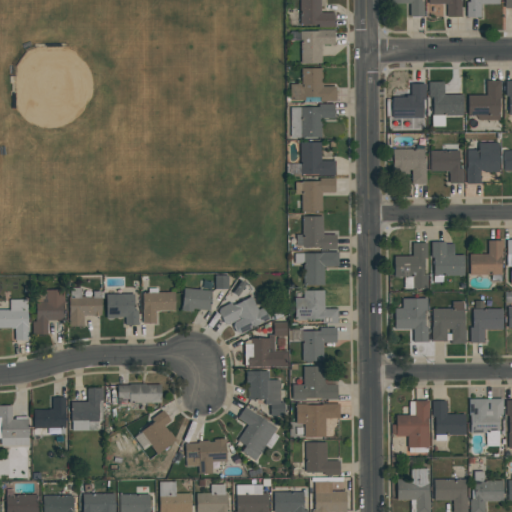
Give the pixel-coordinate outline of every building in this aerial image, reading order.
[(333,13),(333,27),(317,27),(317,24),(299,24),(299,0),(319,0),(319,13),(333,13)] [(390,0),(420,0),(420,2),(423,2),(423,17),(409,17),(409,3),(390,3),(390,0)] [(461,0),(461,17),(446,17),(446,4),(428,4),(427,0),(461,0)] [(498,0),(499,4),(480,4),(480,17),(466,18),(465,2),(468,2),(468,0),(498,0)] [(511,0),(503,0),(503,8),(511,7),(511,0)] [(300,63),(300,41),(289,41),(288,31),(315,31),(315,30),(333,30),(334,45),(321,45),(321,63),(300,63)] [(300,68),(322,68),(322,87),(335,86),(335,101),(319,101),(319,97),(304,97),(304,101),(289,101),(289,84),(300,84),(300,68)] [(486,95),(485,81),(500,81),(500,98),(499,98),(499,120),(476,120),(476,116),(467,117),(467,95),(486,95)] [(428,82),(443,82),(443,95),(462,95),(462,116),(444,116),(444,126),(431,126),(431,115),(432,115),(432,98),(428,98),(428,82)] [(391,118),(391,97),(405,97),(405,95),(410,95),(410,84),(424,84),(425,100),(422,100),(422,118),(391,118)] [(318,104),(333,104),(333,119),(320,119),(320,137),(289,137),(289,107),(318,107),(318,104)] [(334,175),(317,176),(317,175),(299,175),(299,143),(320,142),(320,161),(334,161),(334,175)] [(497,143),(497,172),(484,172),(484,170),(479,170),(479,184),(465,184),(465,167),(466,167),(466,149),(477,149),(477,143),(497,143)] [(411,184),(411,170),(408,170),(408,175),(392,175),(392,149),(424,149),(424,166),(425,166),(425,184),(411,184)] [(448,183),(448,171),(429,171),(429,151),(458,150),(458,169),(462,169),(462,183),(448,183)] [(511,150),(511,171),(503,171),(503,150),(511,150)] [(321,211),(300,211),(300,195),(294,195),(294,182),(300,182),(300,181),(318,181),(318,178),(334,178),(334,193),(321,193),(321,211)] [(323,234),(335,234),(335,250),(320,250),(320,247),(301,247),(301,245),(295,246),(295,235),(301,235),(301,216),(323,216),(323,234)] [(501,241),(501,255),(500,255),(500,275),(469,275),(469,255),(487,254),(487,241),(501,241)] [(453,244),(453,255),(463,255),(463,276),(442,276),(442,282),(433,282),(433,258),(430,258),(430,242),(445,242),(445,244),(453,244)] [(393,256),(411,256),(411,243),(426,243),(426,258),(423,258),(423,274),(426,274),(427,288),(403,289),(403,277),(393,277),(393,256)] [(302,286),(302,263),(293,263),(293,253),(319,253),(319,252),(337,252),(337,267),(323,267),(323,285),(302,286)] [(214,289),(214,276),(227,275),(228,289),(214,289)] [(64,288),(64,302),(63,302),(63,320),(46,320),(47,336),(32,336),(32,322),(35,322),(35,302),(32,302),(32,292),(45,292),(45,289),(64,288)] [(81,296),(92,296),(92,291),(100,291),(101,316),(83,316),(83,326),(68,326),(68,297),(70,297),(70,288),(81,288),(81,296)] [(211,291),(209,310),(192,309),(192,312),(180,311),(181,306),(183,288),(211,291)] [(174,292),(174,312),(155,312),(155,323),(142,323),(142,293),(147,293),(147,289),(157,289),(157,293),(174,292)] [(337,324),(321,324),(321,319),(305,319),(305,321),(294,321),(294,298),(302,298),(302,291),(323,290),(323,309),(337,309),(337,324)] [(133,294),(134,310),(137,310),(137,325),(125,325),(125,317),(106,317),(105,294),(133,294)] [(239,334),(235,333),(232,326),(233,323),(233,322),(227,325),(223,323),(217,312),(218,308),(230,302),(232,305),(236,303),(237,303),(250,296),(257,309),(262,307),(269,319),(239,334)] [(27,299),(27,340),(14,340),(14,328),(0,328),(0,310),(9,310),(9,299),(27,299)] [(394,329),(393,308),(401,308),(401,299),(426,299),(426,311),(424,311),(424,327),(426,327),(426,342),(412,342),(412,329),(394,329)] [(464,343),(450,343),(450,329),(445,329),(445,341),(430,341),(430,326),(431,326),(431,309),(451,308),(451,302),(462,302),(462,309),(463,309),(463,326),(464,326),(464,343)] [(471,309),(501,309),(502,329),(483,329),(483,343),(469,343),(469,327),(471,327),(471,309)] [(272,336),(272,335),(272,322),(286,322),(286,336),(273,336),(272,336)] [(301,361),(301,342),(290,342),(290,330),(301,330),(301,331),(319,331),(319,328),(335,328),(335,343),(322,343),(323,361),(301,361)] [(243,364),(243,344),(249,344),(249,338),(268,338),(268,335),(272,335),(272,336),(273,336),(273,351),(287,351),(287,367),(268,367),(253,367),(253,368),(247,368),(247,364),(243,364)] [(337,399),(320,400),(320,399),(304,399),(304,400),(291,400),(291,385),(302,384),(302,367),(323,366),(323,381),(336,381),(337,399)] [(268,371),(268,380),(279,380),(279,403),(285,403),(286,416),(269,417),(269,405),(264,405),(264,399),(247,400),(246,388),(248,388),(248,383),(245,383),(245,371),(268,371)] [(160,402),(126,403),(126,404),(117,404),(117,385),(128,385),(128,384),(145,384),(145,385),(160,384),(160,402)] [(102,388),(102,400),(98,400),(98,404),(97,404),(98,431),(71,431),(71,422),(70,422),(70,402),(86,402),(86,388),(102,388)] [(65,428),(32,428),(32,409),(51,409),(51,397),(65,397),(65,428)] [(502,399),(502,415),(498,415),(498,446),(485,446),(485,433),(469,433),(469,416),(468,416),(468,399),(502,399)] [(408,453),(408,448),(406,448),(406,436),(395,436),(395,434),(391,434),(391,425),(395,425),(395,415),(408,415),(408,401),(413,401),(428,401),(428,416),(427,416),(427,433),(428,433),(428,453),(408,453)] [(434,440),(434,417),(431,417),(431,401),(445,401),(445,414),(464,414),(465,435),(445,435),(445,440),(434,440)] [(303,424),(295,424),(295,404),(307,404),(307,405),(320,405),(320,404),(338,404),(338,418),(324,418),(324,437),(304,437),(303,424)] [(0,445),(0,406),(11,406),(11,419),(14,419),(14,417),(27,417),(27,419),(28,445),(0,445)] [(236,441),(247,425),(237,418),(244,407),(276,428),(273,433),(278,436),(270,449),(264,446),(254,461),(241,452),(245,446),(236,441)] [(170,421),(163,426),(168,432),(169,431),(176,440),(156,454),(139,432),(152,422),(150,419),(162,410),(170,421)] [(225,439),(226,443),(225,443),(225,461),(211,462),(211,474),(198,474),(197,466),(185,467),(184,444),(197,443),(197,441),(208,440),(208,442),(213,442),(213,439),(225,439)] [(304,473),(304,443),(325,442),(326,461),(338,461),(339,476),(323,476),(323,473),(304,473)] [(426,469),(427,481),(428,481),(428,511),(410,511),(410,500),(396,500),(396,479),(410,479),(409,469),(426,469)] [(469,511),(469,499),(470,499),(470,489),(473,489),(473,472),(483,472),(483,481),(501,481),(502,501),(484,502),(484,511),(469,511)] [(465,479),(465,497),(466,497),(466,511),(451,511),(451,500),(433,501),(433,480),(465,479)] [(158,511),(158,482),(174,482),(174,494),(190,494),(190,511),(158,511)] [(345,492),(345,511),(311,511),(311,510),(313,510),(313,482),(330,482),(330,492),(345,492)] [(230,511),(195,511),(195,493),(210,493),(210,485),(224,485),(224,493),(225,493),(226,511),(230,511)] [(261,485),(261,493),(267,493),(267,511),(235,511),(235,485),(252,485),(261,485)] [(302,492),(303,510),(307,510),(307,511),(272,511),(272,492),(302,492)] [(114,493),(114,511),(82,511),(82,494),(114,493)] [(36,495),(36,511),(5,511),(5,495),(36,495)] [(42,511),(42,496),(72,495),(72,511),(42,511)] [(119,511),(119,495),(149,495),(149,511),(119,511)]
